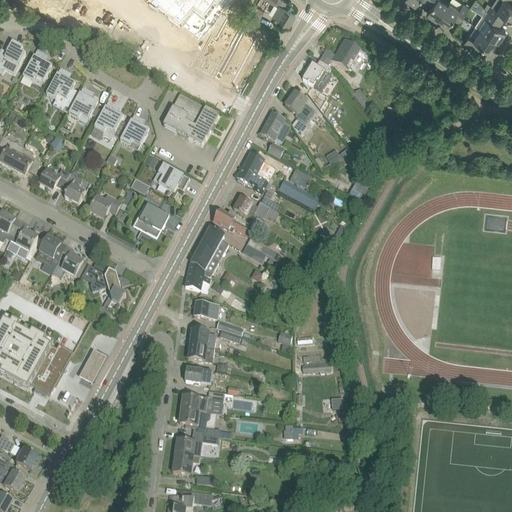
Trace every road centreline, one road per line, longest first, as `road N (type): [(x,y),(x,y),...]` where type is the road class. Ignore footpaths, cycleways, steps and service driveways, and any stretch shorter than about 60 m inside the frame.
road 1 (secondary): [(76,445),(297,41)]
road 2 (residential): [(150,104),(83,61),(58,31),(0,19)]
road 3 (residential): [(145,511),(168,357),(162,344)]
road 4 (residential): [(139,263),(0,184)]
road 5 (secondary): [(511,101),(405,38)]
